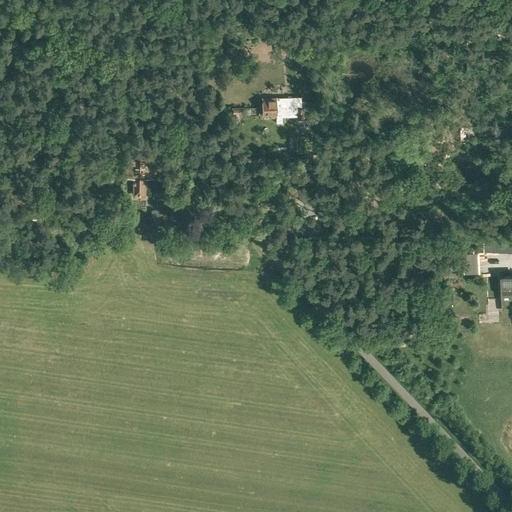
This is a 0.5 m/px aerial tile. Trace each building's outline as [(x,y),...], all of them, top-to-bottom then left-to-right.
[(280,42),(280,55),(307,54),(306,41),(280,42)] [(276,97),(263,97),(263,107),(311,105),(311,100),(301,100),(301,96),(276,97)] [(83,102),(75,101),(75,112),(83,113),(83,117),(91,118),(92,106),(83,106),(83,102)] [(276,111),(282,111),(282,113),(297,113),(297,118),(312,117),(311,105),(263,107),(263,115),(271,115),(271,117),(276,117),(276,111)] [(474,146),(474,134),(458,135),(458,147),(474,146)] [(305,137),(298,137),(297,137),(298,152),(306,152),(305,137)] [(124,157),(124,162),(124,171),(134,171),(133,176),(135,176),(134,194),(145,194),(145,176),(155,176),(156,162),(146,162),(146,152),(134,152),(134,157),(124,157)] [(160,207),(151,209),(152,219),(170,217),(169,207),(160,208),(160,207)] [(511,235),(491,236),(491,250),(511,249),(511,235)] [(502,296),(503,296),(506,296),(506,304),(511,303),(511,275),(502,276),(502,287),(502,296)]
